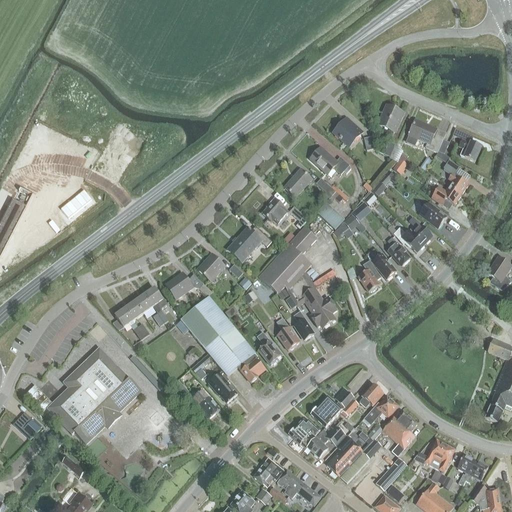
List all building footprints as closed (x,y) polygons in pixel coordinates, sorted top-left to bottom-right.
[(393,135),(402,113),(387,107),(378,128),(393,135)] [(438,153),(441,144),(432,140),(437,129),(436,131),(416,122),(416,120),(405,144),(415,148),(418,141),(427,145),(425,149),(433,153),(437,154),(438,153)] [(354,130),(345,122),(333,135),(349,148),(362,134),(356,128),(354,130)] [(366,152),(374,151),(371,138),(363,140),(366,152)] [(441,144),(438,153),(444,156),(449,144),(442,141),(441,144)] [(470,145),(461,141),(458,148),(463,150),(460,158),(474,164),(481,149),(471,144),(470,145)] [(389,159),(395,146),(388,143),(383,156),(389,159)] [(336,164),(320,149),(309,161),(327,177),(333,170),(340,177),(350,167),(341,159),(336,164)] [(444,156),(438,153),(436,157),(443,162),(446,157),(444,156)] [(407,166),(410,162),(402,156),(399,160),(400,161),(407,166)] [(425,172),(432,162),(427,159),(420,169),(425,172)] [(407,166),(400,161),(393,170),(401,176),(405,171),(404,170),(407,166)] [(452,183),(448,188),(461,197),(468,186),(467,185),(455,177),(459,171),(460,169),(449,162),(447,164),(443,170),(444,171),(451,175),(450,177),(448,181),(452,183)] [(295,200),(311,181),(300,171),(283,189),(295,200)] [(390,182),(396,186),(400,182),(390,173),(381,184),(385,188),(390,182)] [(329,201),(336,194),(331,189),(320,180),(316,185),(326,194),(324,196),(329,201)] [(378,199),(386,190),(380,184),(372,193),(378,199)] [(454,207),(461,197),(448,188),(445,193),(441,191),(439,189),(435,194),(431,200),(438,204),(442,207),(446,202),(452,206),(454,207)] [(378,200),(371,193),(363,202),(370,208),(378,200)] [(262,215),(275,227),(279,222),(280,223),(289,213),(274,200),(268,207),(269,207),(262,215)] [(0,260),(2,262),(30,208),(16,201),(0,231),(0,260)] [(335,231),(344,221),(325,203),(316,213),(335,231)] [(443,215),(435,209),(428,204),(419,216),(438,231),(446,219),(442,216),(443,215)] [(299,231),(308,222),(304,218),(293,208),(289,213),(299,223),(295,227),(299,231)] [(351,233),(360,226),(352,216),(343,223),(351,233)] [(410,234),(424,247),(429,242),(428,241),(432,237),(420,226),(420,227),(412,219),(408,223),(413,228),(409,232),(410,234)] [(343,224),(333,234),(338,241),(350,233),(343,224)] [(272,243),(255,228),(251,233),(247,230),(227,251),(242,264),(260,244),(266,249),(272,243)] [(323,302),(305,275),(312,268),(301,258),(317,241),(304,229),(258,280),(276,296),(284,289),(297,309),(305,304),(312,316),(309,318),(317,329),(320,327),(322,330),(335,322),(335,321),(335,320),(333,317),(331,317),(331,316),(337,312),(328,299),(323,302)] [(410,234),(409,232),(406,236),(399,230),(394,236),(403,245),(404,244),(411,251),(412,250),(416,254),(419,250),(420,251),(424,247),(410,234)] [(397,246),(391,240),(387,244),(392,249),(388,253),(401,269),(410,261),(405,255),(405,254),(401,249),(400,250),(397,246)] [(382,255),(372,263),(376,269),(386,281),(396,274),(390,266),(382,255)] [(210,283),(225,268),(212,256),(197,272),(210,283)] [(501,293),(502,293),(511,284),(505,278),(511,268),(498,259),(487,275),(493,279),(489,285),(501,293)] [(371,294),(375,290),(379,287),(376,283),(381,280),(370,263),(363,268),(365,271),(362,273),(363,275),(358,279),(368,294),(370,293),(371,294)] [(238,280),(243,274),(234,266),(229,272),(238,280)] [(182,275),(165,287),(175,301),(193,289),(187,282),(182,275)] [(251,285),(245,279),(239,286),(245,292),(251,285)] [(203,286),(198,291),(207,299),(212,294),(203,286)] [(157,315),(164,325),(168,322),(160,311),(167,306),(164,301),(162,302),(154,290),(144,297),(153,309),(157,315)] [(284,291),(278,295),(281,300),(288,296),(284,291)] [(252,293),(244,299),(248,306),(257,299),(252,293)] [(143,316),(153,309),(144,297),(134,303),(143,316)] [(181,322),(189,332),(227,378),(237,369),(250,385),(258,378),(257,378),(265,371),(256,360),(258,359),(209,299),(181,322)] [(134,303),(124,310),(133,323),(143,316),(134,303)] [(140,342),(145,339),(138,329),(137,329),(133,323),(124,310),(115,317),(118,322),(112,325),(119,333),(123,329),(129,325),(133,332),(140,342)] [(300,313),(293,318),(298,325),(294,328),(304,342),(314,336),(304,321),(304,320),(300,313)] [(164,325),(157,315),(153,318),(163,333),(167,330),(164,325)] [(291,351),(293,350),(293,349),(300,344),(282,320),(276,324),(282,333),(277,337),(288,353),(290,351),(291,351)] [(184,336),(189,332),(181,322),(175,326),(184,336)] [(142,326),(138,329),(145,339),(149,336),(142,326)] [(269,343),(263,334),(257,339),(264,347),(258,352),(269,366),(271,365),(272,366),(275,364),(275,362),(281,357),(270,342),(269,343)] [(511,409),(511,361),(509,360),(511,352),(511,349),(492,341),(487,354),(506,362),(493,392),(495,393),(484,420),(497,425),(505,407),(511,409)] [(127,382),(124,379),(126,377),(99,349),(62,385),(68,390),(46,410),(71,437),(74,434),(85,447),(86,446),(105,427),(108,428),(116,421),(115,418),(141,393),(129,380),(127,382)] [(154,383),(157,381),(135,357),(132,360),(154,383)] [(201,362),(191,370),(195,375),(205,367),(201,362)] [(233,399),(236,396),(226,384),(228,382),(221,374),(208,385),(219,398),(220,397),(226,405),(233,399)] [(186,405),(193,399),(179,384),(172,390),(186,405)] [(27,395),(45,412),(53,403),(36,386),(27,395)] [(383,395),(373,386),(365,394),(362,397),(363,397),(362,399),(363,399),(359,404),(365,410),(369,405),(372,407),(383,395)] [(197,396),(192,401),(198,408),(199,408),(198,409),(201,413),(202,412),(209,420),(216,414),(219,411),(202,392),(197,396)] [(161,396),(160,397),(167,404),(171,399),(164,393),(161,396)] [(325,430),(350,403),(354,399),(348,393),(335,406),(327,398),(316,410),(313,410),(311,412),(311,415),(310,416),(325,430)] [(365,419),(364,421),(370,427),(381,414),(388,420),(397,408),(386,399),(379,407),(377,405),(371,412),(372,412),(365,419)] [(342,412),(348,417),(357,407),(352,402),(342,412)] [(382,432),(380,434),(383,437),(387,437),(397,446),(391,453),(396,458),(414,438),(409,434),(417,426),(403,413),(395,421),(393,419),(382,432)] [(32,421),(23,430),(32,440),(41,430),(32,421)] [(320,433),(322,432),(317,428),(316,429),(308,422),(306,424),(303,421),(296,428),(308,438),(311,435),(314,438),(320,433)] [(380,434),(382,432),(376,427),(367,437),(372,442),(380,434)] [(312,442),(308,438),(296,428),(294,430),(288,436),(300,446),(302,444),(307,449),(312,442)] [(335,428),(328,437),(322,432),(307,449),(313,455),(313,457),(316,459),(318,459),(319,460),(328,450),(321,444),(326,439),(336,449),(346,438),(335,428)] [(58,449),(63,443),(52,432),(46,438),(58,449)] [(338,478),(362,453),(350,442),(351,440),(347,437),(346,438),(336,449),(340,453),(326,467),(338,478)] [(352,480),(363,468),(370,461),(382,448),(374,441),(362,455),(340,479),(347,486),(352,480)] [(419,455),(413,461),(424,467),(425,464),(428,466),(438,471),(443,474),(451,458),(454,452),(452,451),(450,449),(447,448),(445,447),(443,446),(441,444),(438,444),(436,443),(433,448),(432,448),(426,459),(419,455)] [(277,454),(270,450),(267,455),(273,459),(277,454)] [(465,483),(476,463),(464,456),(457,469),(465,474),(464,477),(462,476),(460,480),(458,485),(463,488),(465,483)] [(80,479),(86,472),(68,457),(62,464),(80,479)] [(283,470),(278,466),(277,468),(268,460),(261,469),(274,480),(273,482),(275,483),(283,473),(282,471),(283,470)] [(384,493),(407,468),(398,460),(375,486),(384,493)] [(465,483),(470,485),(472,481),(470,480),(471,478),(481,483),(488,469),(476,463),(465,483)] [(261,469),(253,479),(267,489),(270,486),(272,487),(275,484),(275,483),(273,482),(274,480),(261,469)] [(436,471),(432,480),(438,483),(443,474),(436,471)] [(285,491),(295,479),(287,472),(277,484),(285,491)] [(295,479),(285,491),(286,492),(284,494),(292,501),(297,495),(314,508),(321,499),(295,479)] [(448,491),(453,482),(447,479),(442,488),(448,491)] [(451,511),(453,510),(435,495),(439,490),(433,485),(416,506),(424,511),(451,511)] [(479,506),(499,503),(498,491),(486,492),(486,490),(481,487),(470,502),(478,507),(479,506)] [(399,503),(403,498),(392,488),(388,493),(399,503)] [(274,499),(278,494),(273,489),(269,494),(274,499)] [(265,507),(272,498),(262,490),(255,499),(265,507)] [(252,511),(250,510),(255,503),(242,493),(241,494),(239,494),(237,497),(237,499),(230,507),(236,511),(252,511)] [(279,502),(283,498),(278,494),(274,499),(279,502)] [(87,511),(92,506),(78,495),(73,502),(74,503),(67,511),(87,511)] [(283,498),(279,502),(283,506),(287,501),(283,498)] [(379,511),(397,511),(399,511),(384,499),(376,509),(379,511)] [(479,506),(478,507),(479,508),(479,511),(480,511),(483,511),(482,511),(500,511),(499,503),(479,506)]
